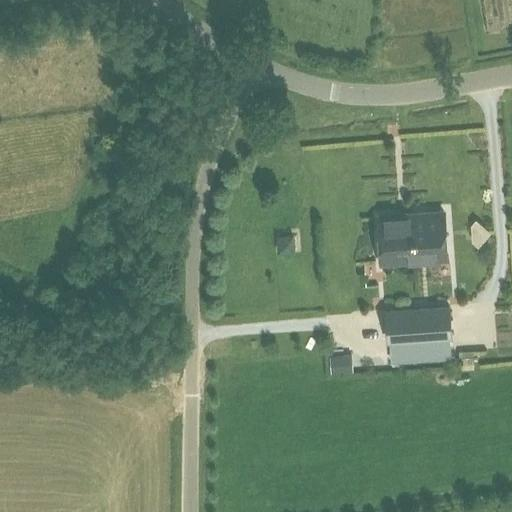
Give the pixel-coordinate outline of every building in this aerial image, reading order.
[(383,262),(382,256),(414,254),(415,260),(447,258),(444,211),(442,211),(443,217),(414,219),(414,213),(378,216),(381,262),(383,262)] [(473,221),(470,224),(471,240),(475,243),(485,231),(473,221)] [(274,236),(275,252),(290,251),(289,235),(274,236)] [(386,310),(388,340),(452,336),(449,306),(386,310)] [(331,371),(353,370),(352,354),(330,355),(331,371)]
